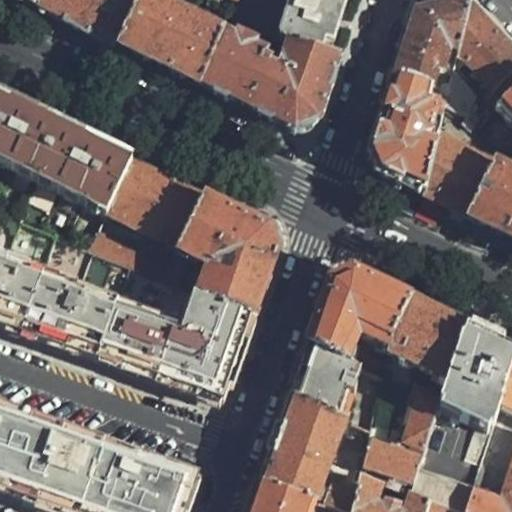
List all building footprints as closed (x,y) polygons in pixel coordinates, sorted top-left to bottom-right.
[(10,0),(38,13),(44,0),(10,0)] [(79,33),(119,52),(140,0),(44,0),(38,13),(79,33)] [(164,74),(201,92),(223,39),(145,0),(140,0),(119,52),(164,74)] [(342,23),(349,0),(294,0),(293,4),(298,6),(296,11),(291,9),(281,42),(291,45),(331,57),(342,23)] [(408,46),(397,80),(433,94),(438,76),(445,73),(451,52),(460,54),(470,8),(466,4),(419,13),(408,46)] [(460,54),(458,59),(462,63),(494,32),(485,23),(470,8),(460,54)] [(458,59),(446,108),(469,118),(477,97),(458,78),(467,66),(495,95),(511,78),(511,51),(494,32),(462,63),(458,59)] [(333,86),(341,60),(331,57),(291,45),(281,75),(271,70),(272,67),(266,62),(267,59),(255,53),(256,49),(241,41),(239,44),(223,39),(201,92),(260,120),(290,135),(298,139),(309,132),(321,126),(333,86)] [(425,202),(437,148),(422,142),(425,136),(429,137),(434,120),(428,117),(433,94),(397,80),(373,154),(380,176),(382,181),(388,184),(405,192),(425,202)] [(511,97),(497,112),(511,127),(511,97)] [(18,112),(0,103),(0,170),(104,219),(130,166),(107,155),(61,133),(18,112)] [(439,140),(437,148),(425,202),(435,207),(445,212),(457,217),(469,223),(493,170),(439,140)] [(168,184),(130,166),(104,219),(176,253),(203,202),(168,184)] [(511,179),(493,170),(469,223),(510,243),(511,244),(511,179)] [(213,206),(203,202),(176,253),(175,256),(208,273),(197,300),(255,325),(277,260),(273,246),(268,233),(240,220),(226,213),(213,206)] [(82,363),(97,368),(130,273),(85,255),(0,219),(0,334),(49,351),(58,355),(68,358),(82,363)] [(85,255),(130,273),(159,286),(167,271),(95,236),(85,255)] [(251,334),(255,325),(197,300),(159,286),(130,273),(97,368),(137,382),(193,402),(203,406),(229,393),(235,377),(251,334)] [(395,352),(410,303),(381,289),(354,276),(350,278),(329,290),(308,350),(357,370),(369,339),(395,352)] [(449,386),(466,331),(440,318),(410,303),(395,352),(393,361),(449,386)] [(503,406),(511,374),(511,353),(491,343),(466,331),(449,386),(445,399),(417,487),(414,497),(433,504),(450,510),(454,511),(470,511),(476,494),(503,406)] [(357,370),(308,350),(301,374),(291,402),(346,425),(365,373),(357,370)] [(388,382),(391,367),(376,362),(371,376),(388,382)] [(511,374),(503,406),(511,409),(511,374)] [(417,487),(445,399),(418,390),(397,452),(403,454),(402,460),(371,450),(366,468),(417,487)] [(276,442),(259,490),(312,509),(316,510),(346,425),(291,402),(288,411),(276,442)] [(0,497),(42,511),(187,511),(192,498),(181,476),(143,463),(63,435),(0,412),(0,497)] [(511,511),(511,469),(501,503),(476,494),(470,511),(511,511)] [(430,511),(433,504),(414,497),(409,511),(408,511),(401,511),(402,510),(391,506),(388,510),(387,510),(384,508),(383,506),(389,488),(364,478),(359,499),(355,511),(430,511)] [(355,511),(359,499),(333,489),(324,511),(355,511)] [(310,511),(312,509),(259,490),(256,498),(253,506),(250,511),(310,511)]
